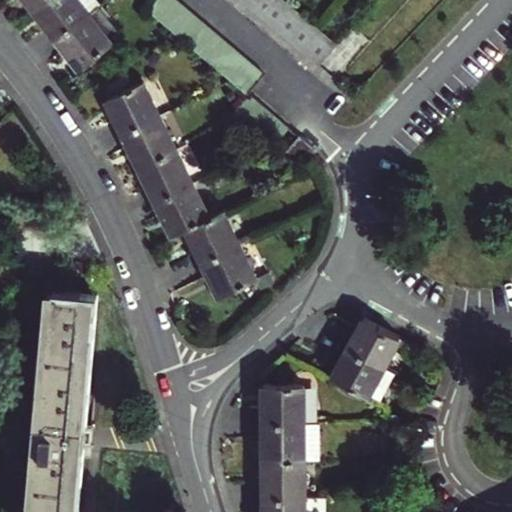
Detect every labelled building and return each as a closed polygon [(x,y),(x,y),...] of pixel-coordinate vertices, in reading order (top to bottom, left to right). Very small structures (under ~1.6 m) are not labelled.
[(33,0),(30,3),(55,34),(86,7),(92,0),(33,0)] [(93,0),(92,0),(86,7),(55,34),(81,64),(111,37),(109,34),(117,27),(93,0)] [(266,73),(203,19),(192,10),(179,0),(157,0),(152,11),(213,62),(249,94),(234,113),(263,138),(273,146),(290,125),(251,92),(266,73)] [(278,0),(239,0),(240,1),(262,20),(278,0)] [(308,22),(280,0),(278,0),(262,20),(273,29),(290,43),(308,22)] [(319,31),(308,22),(290,43),(301,52),(319,31)] [(301,52),(319,68),(337,47),(319,31),(301,52)] [(110,91),(127,127),(163,111),(147,75),(110,91)] [(127,127),(143,162),(179,147),(163,111),(127,127)] [(310,142),(296,130),(278,150),(291,162),(310,142)] [(143,162),(160,198),(194,182),(179,147),(143,162)] [(160,198),(176,233),(188,228),(210,218),(194,182),(160,198)] [(204,262),(241,244),(224,210),(210,218),(188,228),(204,262)] [(241,244),(204,262),(221,296),(258,279),(241,244)] [(98,296),(55,292),(36,511),(78,511),(86,433),(98,296)] [(347,346),(383,365),(400,337),(363,317),(347,346)] [(332,374),(367,394),(383,365),(347,346),(332,374)] [(264,417),(304,417),(303,378),(263,379),(264,417)] [(320,417),(304,417),(264,417),(265,455),(305,455),(320,454),(320,417)] [(267,495),(307,494),(305,455),(265,455),(267,495)] [(307,511),(307,494),(267,495),(267,511),(307,511)]
